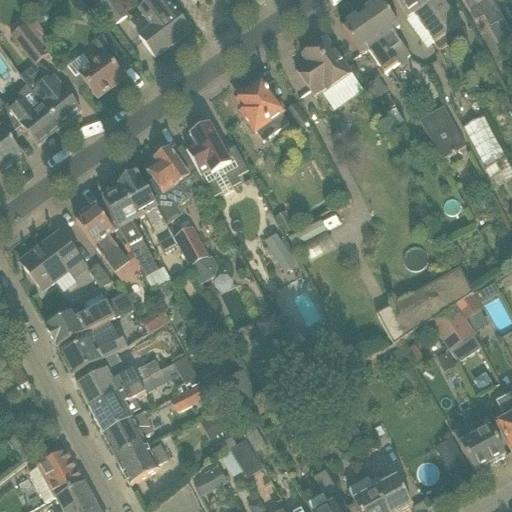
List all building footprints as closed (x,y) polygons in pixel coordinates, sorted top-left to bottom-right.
[(103,8),(116,26),(128,18),(115,0),(114,0),(110,3),(107,0),(101,5),(103,8)] [(191,32),(167,0),(153,0),(138,11),(141,17),(151,30),(149,31),(139,39),(154,60),(191,32)] [(421,0),(390,0),(407,23),(414,18),(439,53),(452,43),(421,0)] [(421,0),(452,43),(465,34),(440,0),(421,0)] [(503,22),(491,0),(462,0),(469,11),(476,24),(484,19),(489,29),(503,22)] [(361,15),(398,66),(410,57),(393,33),(399,29),(380,2),(361,15)] [(361,15),(342,29),(362,57),(368,52),(386,75),(398,66),(361,15)] [(33,21),(27,26),(37,40),(44,35),(33,21)] [(49,56),(36,41),(37,40),(27,26),(12,38),(35,67),(38,65),(49,56)] [(80,78),(97,101),(125,81),(114,67),(125,59),(107,35),(96,44),(105,57),(91,68),(83,57),(67,69),(76,81),(80,78)] [(307,65),(296,72),(314,98),(350,73),(326,40),(302,58),(307,65)] [(53,78),(33,94),(61,130),(81,113),(53,78)] [(379,79),(365,89),(380,118),(395,108),(385,93),(387,92),(379,79)] [(10,114),(21,128),(38,148),(61,130),(33,94),(27,87),(13,102),(17,108),(10,114)] [(245,113),(242,116),(263,145),(289,126),(281,116),(282,115),(261,87),(238,103),(245,113)] [(442,163),(466,150),(444,110),(420,123),(442,163)] [(496,188),(511,179),(511,167),(484,117),(463,129),(496,188)] [(196,149),(187,154),(201,179),(212,201),(222,197),(224,200),(233,195),(231,191),(240,187),(237,180),(248,175),(235,150),(225,155),(209,127),(190,138),(196,149)] [(0,172),(2,175),(22,159),(7,139),(0,128),(0,172)] [(157,166),(147,173),(175,212),(190,201),(178,185),(188,178),(170,153),(155,163),(157,166)] [(165,256),(178,248),(138,176),(120,190),(138,222),(144,219),(165,256)] [(157,270),(153,262),(133,225),(138,222),(120,190),(103,203),(104,204),(118,231),(139,270),(142,268),(153,290),(159,288),(151,273),(157,270)] [(136,273),(129,265),(109,238),(118,231),(104,204),(95,209),(76,223),(121,284),(136,273)] [(274,219),(284,237),(296,230),(286,212),(274,219)] [(320,225),(288,241),(294,252),(326,236),(320,225)] [(174,241),(178,248),(190,270),(207,261),(191,231),(174,241)] [(21,265),(42,294),(69,274),(73,280),(87,270),(60,235),(21,265)] [(284,275),(296,268),(277,236),(265,244),(284,275)] [(215,280),(218,270),(212,259),(206,259),(207,261),(191,270),(201,288),(215,280)] [(112,285),(99,267),(89,274),(102,292),(112,285)] [(474,296),(461,271),(378,316),(395,346),(474,296)] [(466,317),(484,307),(477,296),(460,306),(466,317)] [(74,315),(46,330),(57,351),(110,323),(114,320),(106,305),(77,320),(74,315)] [(434,322),(453,352),(477,337),(458,307),(434,322)] [(162,311),(142,323),(150,335),(168,322),(162,311)] [(264,340),(282,330),(275,317),(257,327),(264,340)] [(118,335),(116,336),(110,323),(57,351),(72,379),(75,378),(99,365),(126,350),(118,335)] [(330,328),(321,333),(330,350),(339,345),(330,328)] [(202,340),(197,330),(192,333),(190,339),(193,345),(202,340)] [(441,350),(436,339),(428,343),(433,354),(441,350)] [(424,362),(416,345),(408,349),(417,366),(424,362)] [(402,349),(385,358),(389,367),(403,361),(408,359),(402,349)] [(175,368),(185,387),(198,380),(188,361),(175,368)] [(27,385),(16,364),(5,370),(16,391),(27,385)] [(80,386),(77,388),(89,411),(139,384),(148,380),(152,377),(161,374),(155,364),(133,375),(132,373),(116,382),(116,383),(112,385),(105,373),(104,373),(80,386)] [(75,378),(80,386),(104,373),(99,365),(75,378)] [(266,371),(258,374),(262,385),(270,383),(266,371)] [(317,388),(324,384),(320,377),(313,381),(317,388)] [(154,392),(148,380),(139,384),(144,396),(145,397),(154,392)] [(144,396),(139,384),(89,411),(102,436),(131,421),(129,418),(141,413),(135,401),(144,396)] [(259,400),(251,386),(234,396),(242,410),(259,400)] [(194,408),(210,400),(203,387),(187,395),(194,408)] [(326,387),(316,393),(326,408),(337,401),(331,390),(328,391),(326,387)] [(498,428),(511,454),(511,407),(508,399),(496,406),(506,424),(498,428)] [(319,405),(295,418),(305,436),(329,422),(319,405)] [(153,434),(147,422),(152,419),(149,413),(131,422),(131,421),(102,436),(115,460),(144,445),(141,440),(153,434)] [(217,414),(200,423),(210,441),(227,432),(217,414)] [(475,476),(505,459),(486,424),(472,431),(476,440),(460,449),(475,476)] [(350,443),(360,437),(355,429),(346,435),(350,443)] [(34,455),(34,452),(32,449),(28,447),(24,442),(14,450),(24,464),(25,464),(31,459),(34,455)] [(452,442),(436,450),(451,476),(467,467),(452,442)] [(144,445),(115,460),(130,489),(159,473),(157,470),(169,463),(160,448),(148,454),(144,445)] [(57,501),(83,486),(66,454),(39,468),(56,502),(57,501)] [(236,464),(230,454),(221,460),(227,470),(236,464)] [(192,481),(201,498),(228,485),(219,468),(192,481)] [(397,481),(395,483),(392,475),(371,486),(375,493),(385,511),(408,511),(413,510),(397,481)] [(315,482),(322,496),(327,504),(341,496),(326,476),(315,482)] [(357,511),(385,511),(375,493),(371,486),(370,486),(368,482),(351,492),(349,495),(354,505),(357,511)] [(92,511),(96,510),(83,486),(57,501),(62,511),(92,511)] [(310,511),(336,511),(334,507),(330,510),(327,504),(322,496),(306,504),(310,511)]
